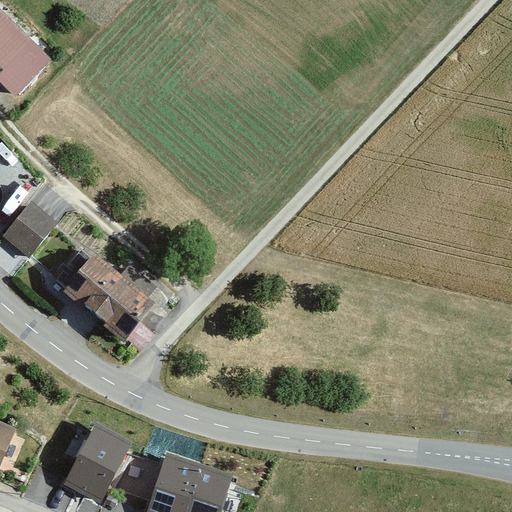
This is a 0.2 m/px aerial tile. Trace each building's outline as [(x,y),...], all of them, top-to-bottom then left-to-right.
[(0,0),(0,82),(16,98),(58,57),(0,0)] [(31,206),(5,236),(30,258),(56,228),(31,206)] [(124,344),(155,309),(145,300),(156,287),(131,266),(120,278),(95,257),(91,262),(82,254),(58,282),(68,291),(65,294),(124,344)] [(0,462),(14,431),(0,425),(0,462)] [(97,426),(65,484),(101,504),(134,446),(97,426)] [(186,511),(201,468),(167,457),(149,511),(186,511)] [(220,511),(231,478),(201,468),(186,511),(220,511)]
